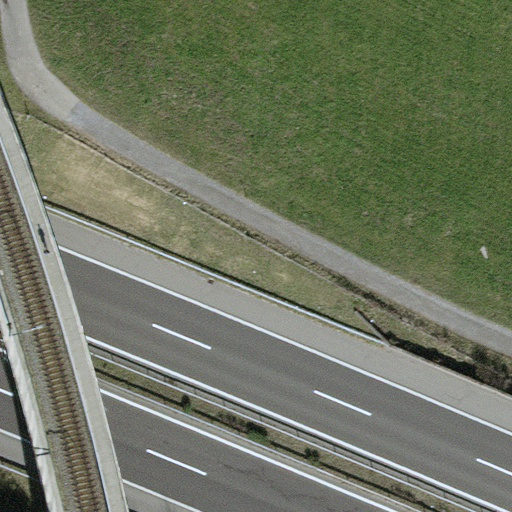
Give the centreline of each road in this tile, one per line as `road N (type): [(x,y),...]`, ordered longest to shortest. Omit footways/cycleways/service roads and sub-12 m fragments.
road 1 (track): [(19,0),(47,89),(233,207),(511,338)]
road 2 (motorway): [(511,473),(0,261)]
road 3 (motorway): [(0,394),(284,511)]
